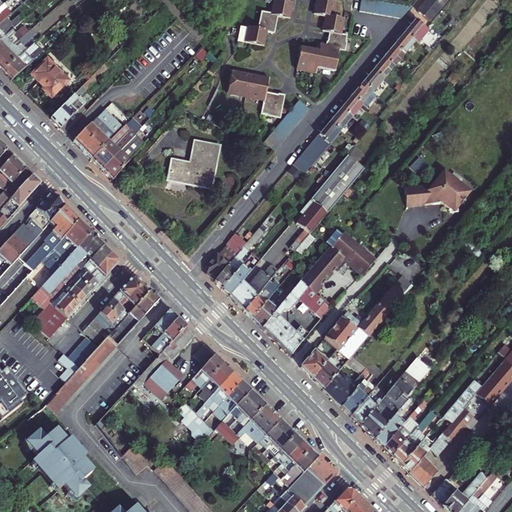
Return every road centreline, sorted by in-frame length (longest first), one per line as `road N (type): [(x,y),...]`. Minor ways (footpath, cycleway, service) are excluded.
road 1 (residential): [(185,278),(396,23)]
road 2 (track): [(485,0),(361,154)]
road 3 (primary): [(140,255),(211,329),(265,363)]
road 4 (primary): [(413,506),(301,401)]
road 5 (primary): [(301,401),(337,453),(396,511)]
road 6 (residential): [(413,506),(511,399)]
road 7 (residential): [(55,349),(140,255)]
